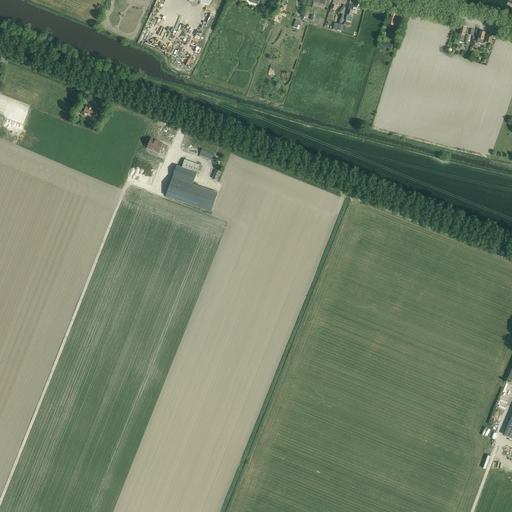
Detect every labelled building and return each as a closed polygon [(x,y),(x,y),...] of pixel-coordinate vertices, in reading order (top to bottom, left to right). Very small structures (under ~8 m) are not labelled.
[(331,8),(331,9),(330,12),(333,14),(335,10),(337,6),(336,6),(338,2),(346,4),(346,0),(333,0),(333,1),(334,1),(333,4),(331,8)] [(347,16),(346,20),(350,21),(351,15),(352,10),(353,7),(357,8),(359,1),(356,0),(350,0),(348,9),(347,16)] [(392,9),(390,16),(388,24),(399,26),(401,19),(396,18),(397,10),(392,9)] [(333,29),(338,30),(342,31),(343,25),(335,23),(333,29)] [(464,35),(466,27),(461,26),(459,34),(457,40),(463,41),(464,35)] [(474,40),(472,47),(476,48),(477,43),(482,44),(484,36),(485,32),(480,31),(477,41),(474,40)] [(185,59),(188,52),(178,49),(176,55),(185,59)] [(87,113),(95,116),(97,111),(91,109),(91,108),(89,107),(86,106),(83,115),(86,116),(87,113)] [(151,139),(147,148),(159,153),(163,143),(151,139)] [(200,155),(212,160),(214,154),(202,149),(200,155)] [(185,160),(182,167),(197,173),(200,165),(185,160)] [(166,196),(211,212),(218,193),(193,184),(197,173),(177,165),(166,196)] [(212,178),(217,180),(221,171),(216,169),(212,178)] [(480,456),(487,450),(484,448),(478,454),(480,456)]
